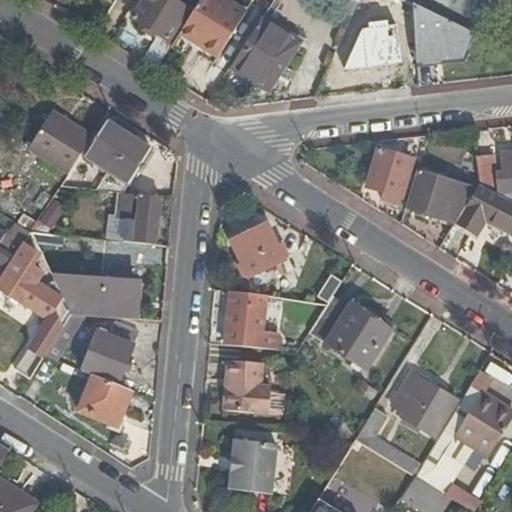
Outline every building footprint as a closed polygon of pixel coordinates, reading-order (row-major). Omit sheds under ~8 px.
[(136,0),(127,16),(153,32),(136,60),(151,69),(168,42),(164,39),(183,7),(171,0),(136,0)] [(226,0),(193,0),(174,32),(209,54),(238,7),(226,0)] [(330,0),(350,11),(354,0),(330,0)] [(400,0),(355,0),(409,28),(408,4),(406,3),(400,0)] [(408,4),(409,28),(411,62),(455,58),(466,32),(411,5),(408,4)] [(291,40),(254,17),(224,66),(260,89),(291,40)] [(356,30),(344,24),(325,66),(332,68),(336,60),(341,62),(356,30)] [(43,110),(18,148),(60,176),(85,137),(43,110)] [(80,153),(101,167),(88,188),(110,190),(116,191),(145,149),(101,120),(80,153)] [(405,160),(371,150),(361,187),(395,196),(405,160)] [(490,153),(470,156),(474,185),(511,203),(511,151),(499,153),(500,171),(492,172),(490,153)] [(413,172),(404,208),(451,222),(472,189),(413,172)] [(511,203),(474,185),(472,189),(451,222),(471,235),(481,220),(511,237),(511,203)] [(106,214),(101,213),(97,238),(148,243),(155,194),(116,191),(110,190),(106,214)] [(42,220),(31,219),(24,231),(25,231),(53,234),(53,228),(42,227),(42,220)] [(0,260),(9,247),(13,250),(17,243),(24,231),(8,220),(0,232),(0,260)] [(227,240),(230,246),(228,248),(242,279),(258,271),(262,279),(275,273),(272,265),(277,261),(260,223),(227,240)] [(53,234),(25,231),(31,242),(51,244),(52,244),(53,234)] [(51,244),(31,242),(39,259),(48,277),(49,266),(51,244)] [(32,253),(17,243),(13,250),(0,269),(0,290),(41,317),(9,367),(24,377),(64,313),(57,296),(56,294),(52,301),(28,284),(35,272),(25,265),(32,253)] [(326,274),(314,294),(324,302),(329,295),(337,282),(326,274)] [(72,297),(57,296),(64,313),(75,314),(131,318),(134,282),(73,278),(72,297)] [(271,297),(229,293),(223,344),(232,345),(265,349),(271,297)] [(347,304),(346,307),(329,295),(324,302),(304,333),(363,372),(389,332),(347,304)] [(75,314),(64,313),(38,356),(46,359),(75,314)] [(132,330),(108,321),(101,335),(126,345),(132,330)] [(101,335),(88,330),(72,369),(85,374),(109,385),(126,345),(101,335)] [(265,366),(225,362),(221,411),(260,416),(263,389),(265,366)] [(427,438),(450,401),(406,373),(386,404),(399,413),(396,417),(427,438)] [(70,409),(109,424),(123,391),(109,385),(85,374),(70,409)] [(506,414),(465,387),(416,466),(409,476),(410,477),(413,478),(421,483),(449,437),(473,452),(480,456),(506,414)] [(263,389),(260,416),(270,417),(273,390),(263,389)] [(272,397),(270,417),(285,419),(287,399),(272,397)] [(371,407),(351,439),(409,476),(416,466),(370,437),(384,415),(371,407)] [(449,437),(421,483),(445,498),(473,452),(449,437)] [(273,446),(231,441),(226,489),(267,494),(273,446)] [(396,498),(418,511),(437,511),(446,499),(445,498),(421,483),(413,478),(410,477),(396,498)] [(0,481),(0,511),(29,511),(35,504),(0,481)]
